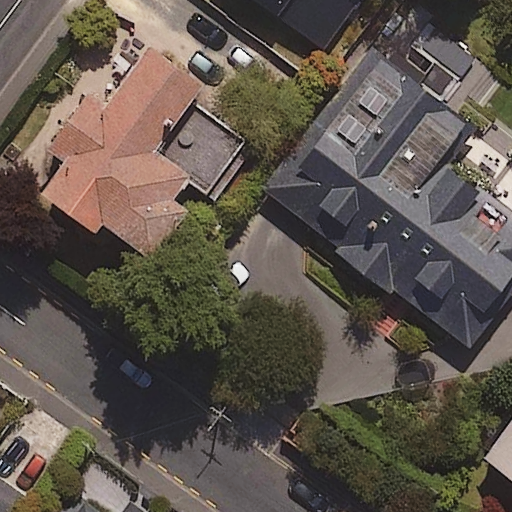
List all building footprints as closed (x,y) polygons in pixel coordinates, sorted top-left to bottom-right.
[(477,62),(430,23),(413,44),(460,83),(477,62)] [(98,235),(148,271),(185,219),(171,209),(186,189),(202,200),(243,143),(190,105),(199,92),(141,50),(97,113),(78,99),(37,156),(55,170),(31,203),(91,246),(98,235)] [(417,92),(424,82),(390,56),(382,66),(368,55),(259,198),(469,359),(511,302),(511,166),(487,199),(439,162),(465,129),(417,92)] [(0,424),(11,409),(0,402),(0,424)] [(511,423),(478,467),(511,493),(511,423)] [(0,511),(26,511),(33,502),(0,480),(0,511)] [(62,511),(102,511),(75,494),(62,511)]
